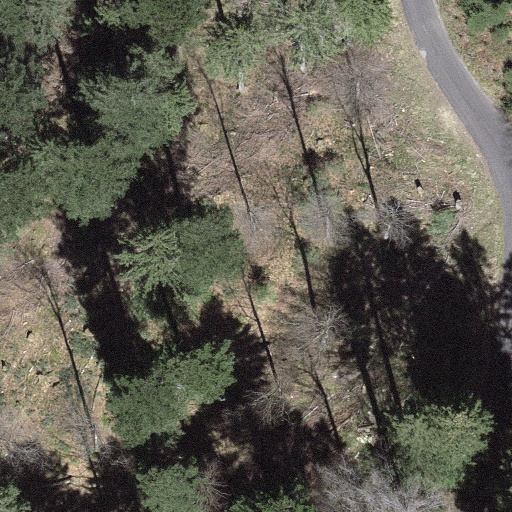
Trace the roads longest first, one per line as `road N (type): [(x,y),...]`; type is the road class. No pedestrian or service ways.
road 1 (track): [(511,221),(495,149),(428,55),(413,0)]
road 2 (track): [(461,511),(490,416),(511,290)]
